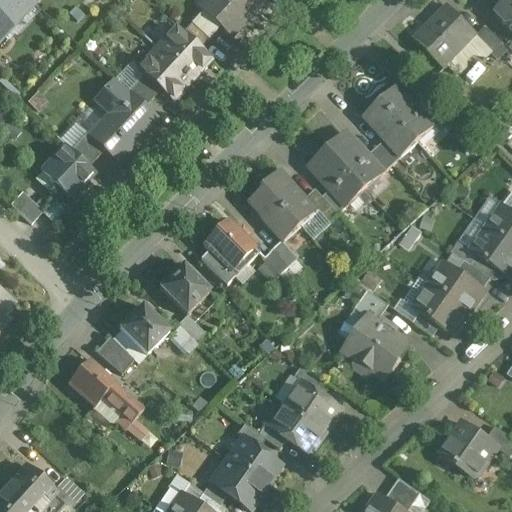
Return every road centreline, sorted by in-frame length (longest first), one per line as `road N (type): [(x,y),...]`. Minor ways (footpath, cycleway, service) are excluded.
road 1 (residential): [(83,298),(396,0)]
road 2 (residential): [(511,315),(304,511)]
road 3 (residential): [(0,408),(83,298)]
